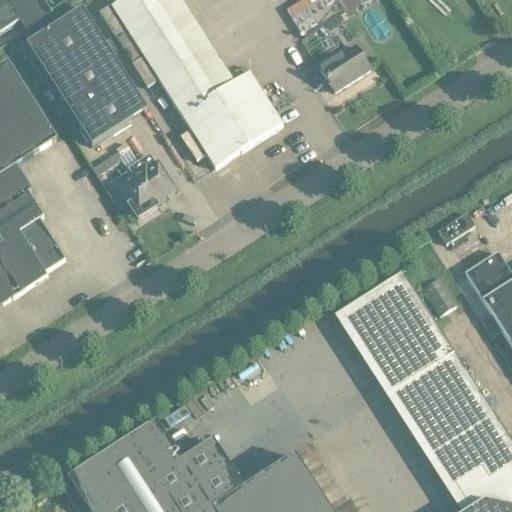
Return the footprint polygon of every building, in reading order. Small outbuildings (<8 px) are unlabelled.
[(0,0),(0,34),(20,22),(26,31),(52,15),(42,0),(0,0)] [(124,0),(111,9),(215,171),(282,128),(248,75),(232,86),(177,0),(124,0)] [(348,15),(338,0),(336,0),(322,0),(312,7),(311,5),(319,0),(304,0),(287,11),(305,40),(324,27),(327,32),(343,22),(340,17),(345,14),(346,16),(348,15)] [(338,0),(348,15),(371,0),(338,0)] [(26,46),(91,148),(147,112),(82,10),(26,46)] [(334,94),(370,72),(355,48),(319,71),(334,94)] [(0,176),(16,166),(16,167),(56,141),(7,63),(0,67),(0,176)] [(165,203),(162,199),(173,192),(157,166),(155,167),(149,158),(130,171),(132,174),(115,185),(137,220),(165,203)] [(31,191),(16,167),(16,166),(0,176),(0,210),(27,193),(28,194),(31,191)] [(27,193),(0,210),(0,241),(2,244),(18,233),(39,220),(43,218),(28,194),(27,193)] [(466,215),(437,234),(445,247),(474,228),(466,215)] [(64,261),(39,220),(18,233),(44,274),(64,261)] [(18,233),(2,244),(0,244),(0,267),(18,296),(47,278),(44,274),(18,233)] [(511,277),(497,255),(464,276),(491,318),(481,324),(491,340),(501,334),(511,350),(511,277)] [(0,267),(0,307),(18,296),(0,267)] [(333,319),(458,511),(511,511),(511,446),(454,356),(402,275),(333,319)] [(439,319),(456,308),(439,281),(421,292),(439,319)] [(329,511),(295,458),(244,491),(213,444),(180,463),(156,425),(67,482),(86,511),(329,511)]
